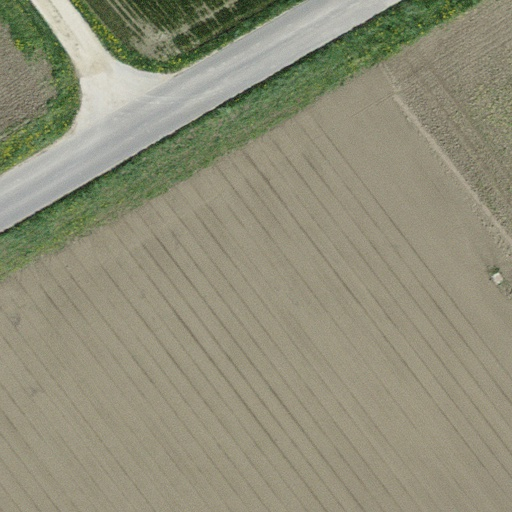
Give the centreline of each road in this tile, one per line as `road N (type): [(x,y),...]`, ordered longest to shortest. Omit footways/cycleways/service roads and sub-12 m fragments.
road 1 (tertiary): [(368,0),(0,215)]
road 2 (track): [(33,0),(136,137)]
